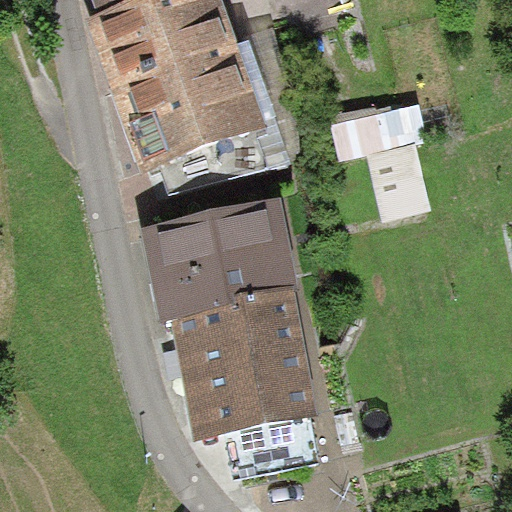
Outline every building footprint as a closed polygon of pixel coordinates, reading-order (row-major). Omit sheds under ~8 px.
[(91,0),(98,19),(87,23),(143,178),(161,172),(257,137),(270,132),(240,49),(222,0),(91,0)] [(252,45),(240,49),(270,132),(257,137),(271,173),(293,166),(252,45)] [(420,106),(332,127),(341,165),(429,145),(420,106)] [(271,173),(257,137),(161,172),(170,197),(271,173)] [(163,326),(171,324),(237,311),(235,302),(298,289),(282,204),(144,234),(163,326)] [(323,419),(298,289),(235,302),(237,311),(171,324),(195,445),(226,439),(234,480),(319,464),(311,422),(323,419)]
